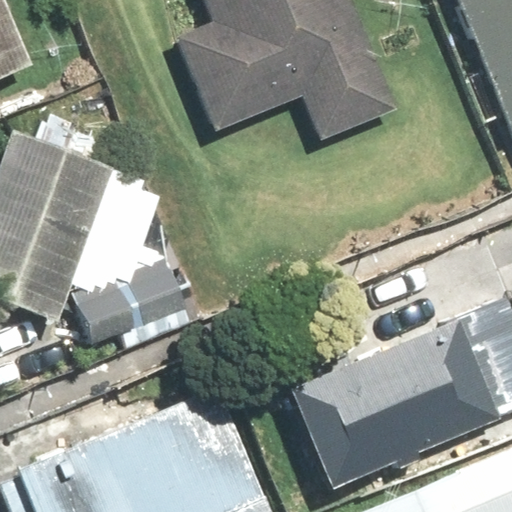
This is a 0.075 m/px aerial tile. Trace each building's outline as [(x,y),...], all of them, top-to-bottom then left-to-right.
[(0,0),(0,66),(23,57),(0,0)] [(197,0),(207,22),(170,37),(205,129),(296,94),(314,143),(391,113),(346,0),(197,0)] [(511,0),(452,0),(505,133),(511,129),(511,0)] [(0,303),(52,323),(108,171),(11,135),(0,163),(0,303)] [(452,318),(283,384),(323,486),(492,420),(452,318)] [(263,511),(214,395),(4,474),(19,511),(263,511)] [(511,511),(511,458),(508,448),(349,511),(511,511)]
